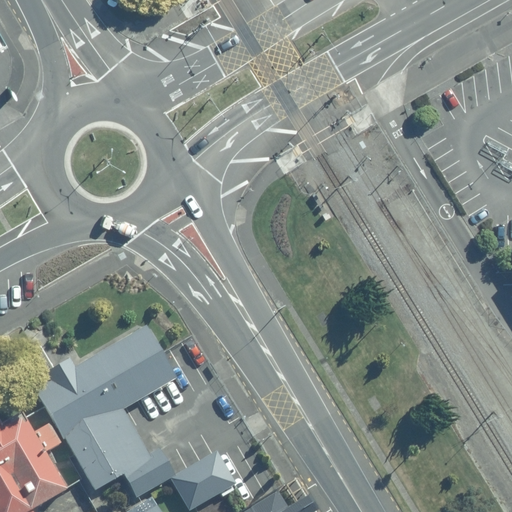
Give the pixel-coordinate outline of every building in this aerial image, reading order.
[(181,377),(149,324),(75,366),(71,357),(48,372),(53,380),(36,391),(95,491),(124,474),(138,497),(177,474),(161,448),(152,453),(125,409),(181,377)] [(0,511),(36,511),(34,508),(71,486),(49,450),(57,446),(46,425),(36,430),(28,417),(26,412),(7,422),(2,413),(0,414),(0,511)] [(219,450),(173,477),(191,510),(239,483),(219,450)] [(293,511),(280,490),(254,506),(257,511),(293,511)] [(161,511),(154,499),(131,511),(161,511)]
